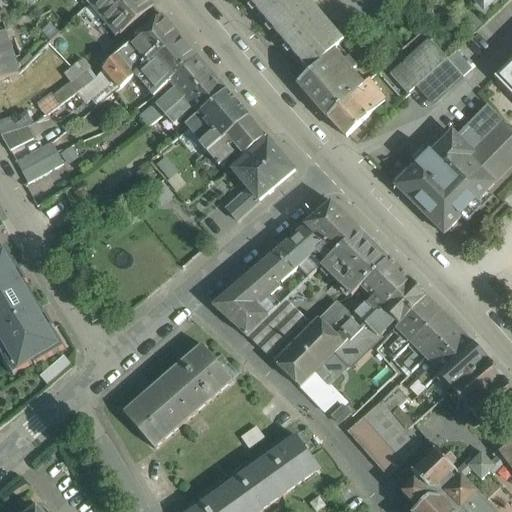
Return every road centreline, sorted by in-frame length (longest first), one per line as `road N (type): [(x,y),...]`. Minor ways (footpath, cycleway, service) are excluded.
road 1 (residential): [(387,511),(320,422),(190,296)]
road 2 (residential): [(511,361),(337,168)]
road 3 (residential): [(337,168),(197,0)]
road 4 (residential): [(0,181),(110,365)]
road 5 (residential): [(190,296),(337,168)]
